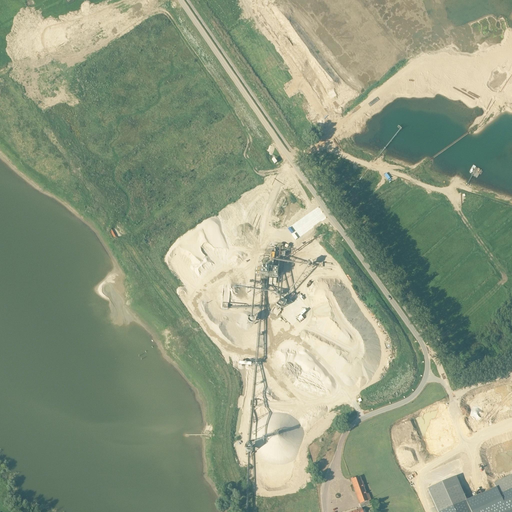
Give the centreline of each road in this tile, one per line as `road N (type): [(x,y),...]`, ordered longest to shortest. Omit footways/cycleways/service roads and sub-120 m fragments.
road 1 (unclassified): [(180,0),(419,338)]
road 2 (unclassified): [(325,511),(345,431),(405,401),(426,377),(419,338)]
